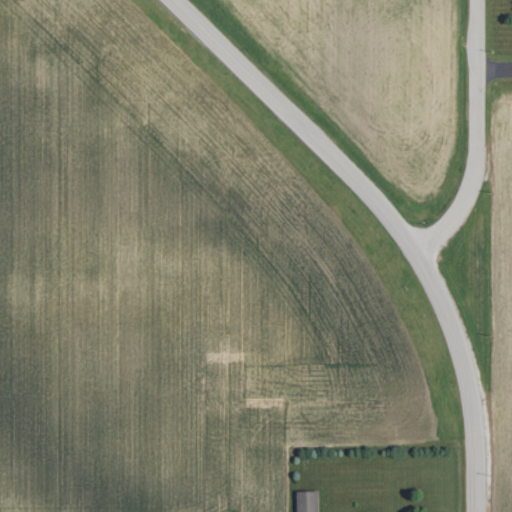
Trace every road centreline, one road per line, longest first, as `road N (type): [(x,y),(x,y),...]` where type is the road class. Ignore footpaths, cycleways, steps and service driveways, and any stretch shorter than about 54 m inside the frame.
road 1 (residential): [(476,0),(477,179),(427,248),(466,354),(477,511)]
road 2 (residential): [(427,248),(185,0)]
